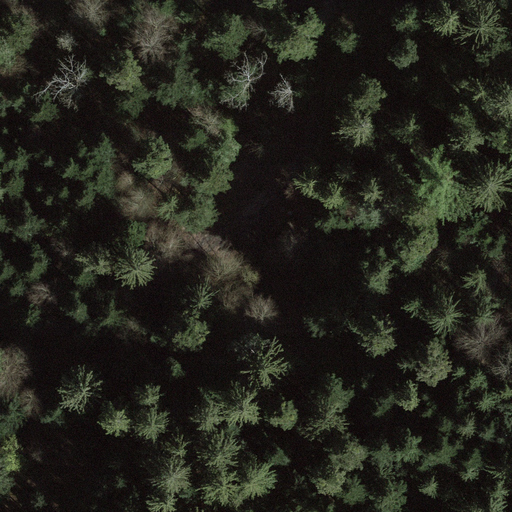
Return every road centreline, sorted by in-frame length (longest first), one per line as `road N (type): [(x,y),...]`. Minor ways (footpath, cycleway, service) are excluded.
road 1 (track): [(0,440),(95,337),(279,188),(307,138),(323,0)]
road 2 (track): [(83,350),(252,342),(380,365),(511,423)]
